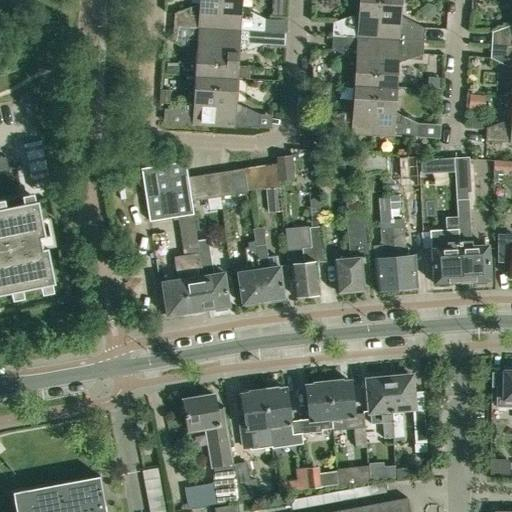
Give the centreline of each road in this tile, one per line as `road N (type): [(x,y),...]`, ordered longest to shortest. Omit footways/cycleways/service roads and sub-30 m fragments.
road 1 (primary): [(511,321),(251,343),(0,386)]
road 2 (residential): [(303,0),(296,115),(264,147),(151,141),(158,0)]
road 3 (residential): [(461,0),(455,144)]
